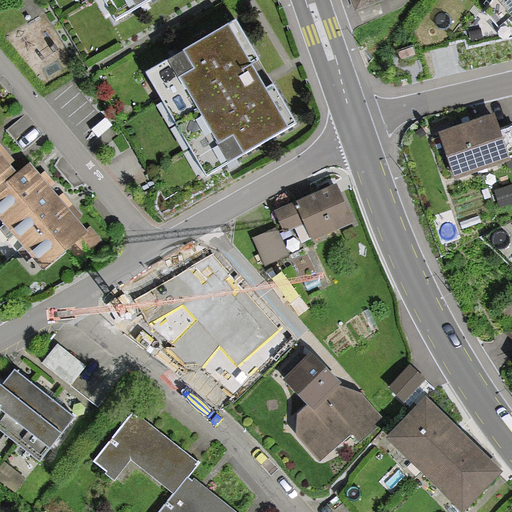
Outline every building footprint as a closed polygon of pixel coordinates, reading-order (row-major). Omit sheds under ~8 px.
[(103,0),(115,19),(146,0),(103,0)] [(383,0),(352,0),(357,10),(383,0)] [(511,39),(511,0),(493,0),(485,11),(511,39)] [(206,174),(295,122),(235,21),(146,73),(206,174)] [(457,177),(511,158),(511,123),(500,128),(495,112),(442,129),(457,177)] [(105,244),(92,228),(85,233),(73,218),(61,203),(43,181),(31,166),(17,177),(5,162),(0,155),(0,216),(46,273),(69,254),(76,263),(105,244)] [(313,239),(353,222),(339,187),(330,190),(277,212),(284,230),(305,221),(313,239)] [(266,263),(288,254),(277,228),(255,238),(266,263)] [(280,354),(298,335),(225,264),(217,272),(199,290),(233,323),(240,315),(280,354)] [(511,318),(511,296),(502,310),(511,318)] [(61,340),(44,361),(73,384),(89,363),(61,340)] [(338,382),(311,355),(305,361),(284,380),(310,408),(334,385),(338,382)] [(400,387),(415,401),(435,379),(419,365),(400,387)] [(0,429),(41,462),(76,418),(59,404),(50,396),(16,370),(4,384),(0,381),(0,429)] [(360,440),(383,420),(362,396),(334,385),(310,408),(300,416),(299,435),(321,458),(353,431),(360,440)] [(465,510),(502,473),(465,437),(430,403),(393,440),(465,510)] [(190,476),(199,463),(135,414),(97,463),(119,480),(135,460),(176,492),(190,476)] [(236,511),(190,476),(176,492),(161,511),(236,511)]
